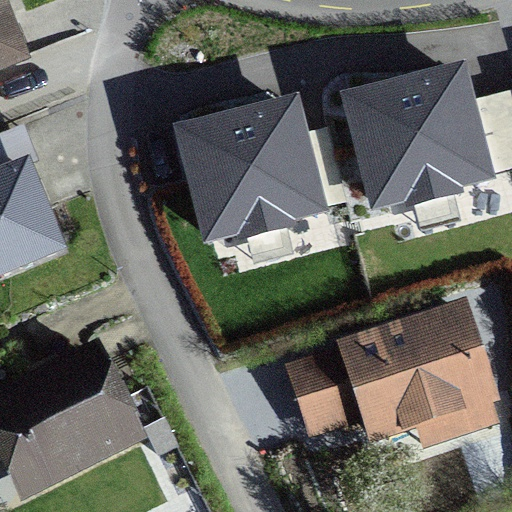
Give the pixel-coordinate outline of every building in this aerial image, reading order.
[(0,16),(0,68),(18,62),(0,16)] [(466,67),(342,99),(372,215),(408,205),(410,214),(465,199),(464,193),(497,185),(466,67)] [(297,100),(172,132),(202,247),(238,238),(240,246),(296,232),(294,226),(327,217),(297,100)] [(0,276),(57,250),(19,169),(0,177),(0,276)] [(451,317),(452,321),(350,354),(349,350),(344,352),(371,432),(367,433),(368,438),(372,436),(373,440),(378,439),(376,435),(479,402),(480,405),(485,404),(483,400),(487,399),(486,395),(482,396),(458,323),(462,322),(460,318),(456,319),(455,315),(451,317)] [(0,405),(0,442),(23,489),(127,438),(89,362),(0,405)]
